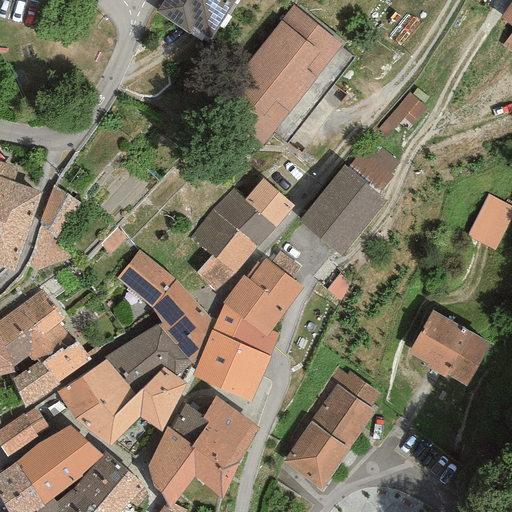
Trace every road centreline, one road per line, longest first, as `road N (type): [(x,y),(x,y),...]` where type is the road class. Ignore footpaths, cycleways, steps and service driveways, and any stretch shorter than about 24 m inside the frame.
road 1 (unclassified): [(279,237),(421,65),(459,0)]
road 2 (residential): [(0,132),(55,141),(75,130),(102,94),(137,2)]
road 3 (residential): [(148,511),(139,467),(66,419),(0,465)]
road 4 (residential): [(319,511),(345,482),(377,466),(423,484),(447,511)]
